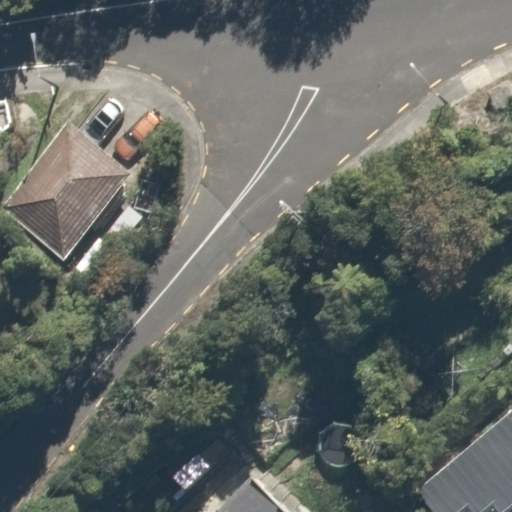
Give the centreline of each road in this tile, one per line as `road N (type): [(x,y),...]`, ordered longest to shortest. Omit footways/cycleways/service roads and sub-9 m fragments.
road 1 (residential): [(342,0),(263,161),(0,494)]
road 2 (tertiary): [(172,0),(0,24)]
